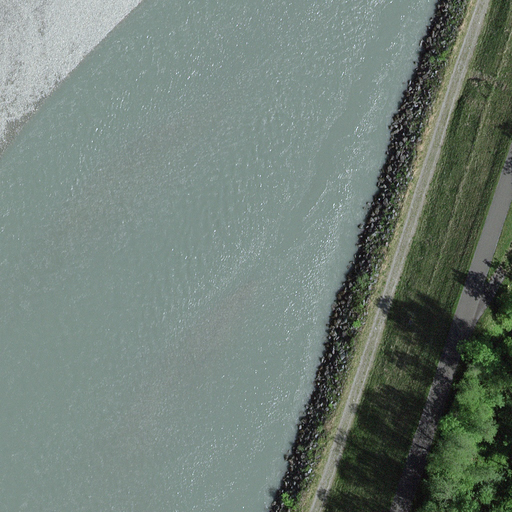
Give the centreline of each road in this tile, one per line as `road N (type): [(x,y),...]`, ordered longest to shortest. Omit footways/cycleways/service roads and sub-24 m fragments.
road 1 (track): [(486,0),(318,511)]
road 2 (track): [(399,511),(511,176)]
